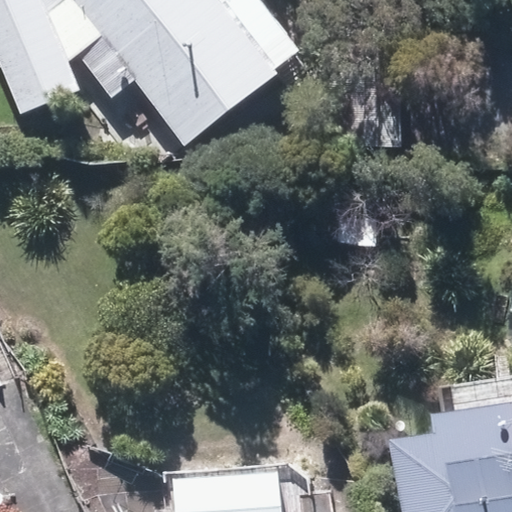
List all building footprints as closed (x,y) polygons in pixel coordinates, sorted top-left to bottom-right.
[(73,89),(63,62),(95,38),(179,143),(268,72),(212,0),(0,0),(0,76),(13,112),(73,89)] [(511,36),(463,34),(457,166),(511,168),(511,36)] [(322,79),(321,110),(373,111),(372,69),(335,69),(335,79),(322,79)] [(331,222),(331,245),(367,245),(367,223),(331,222)] [(511,294),(507,294),(499,333),(511,336),(511,294)] [(498,399),(413,413),(416,431),(380,438),(393,511),(511,511),(511,444),(506,446),(498,399)] [(274,511),(272,470),(164,478),(166,511),(274,511)]
